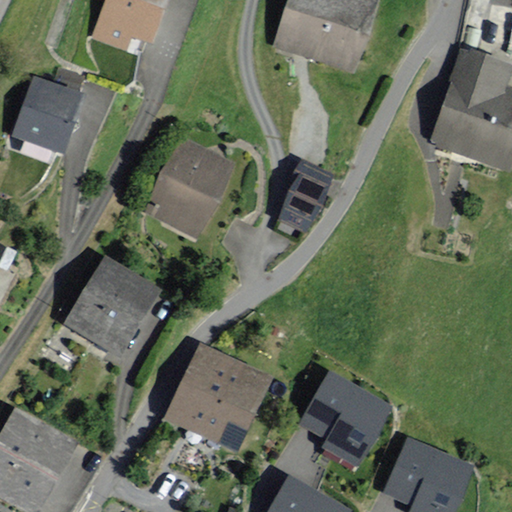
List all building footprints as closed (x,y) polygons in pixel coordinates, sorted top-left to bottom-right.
[(170,0),(106,0),(93,38),(126,50),(131,35),(156,43),(170,0)] [(378,0),(288,0),(273,43),(354,71),(378,0)] [(511,71),(511,61),(462,45),(429,142),(511,170),(511,168),(511,86),(507,85),(511,71)] [(86,94),(33,76),(12,135),(65,153),(86,94)] [(236,162),(184,137),(147,212),(199,237),(236,162)] [(339,177),(301,158),(292,176),(298,178),(278,218),(305,232),(320,202),(325,204),(339,177)] [(0,251),(0,284),(16,250),(3,244),(0,251)] [(161,289),(106,256),(65,322),(121,356),(161,289)] [(273,377),(205,344),(169,419),(237,452),(273,377)] [(329,369),(299,423),(327,439),(322,448),(357,467),(392,405),(329,369)] [(39,511),(79,441),(16,407),(0,436),(0,493),(33,511),(39,511)] [(408,437),(385,492),(412,504),(408,511),(453,511),(474,464),(408,437)] [(290,473),(267,511),(351,511),(353,509),(290,473)]
